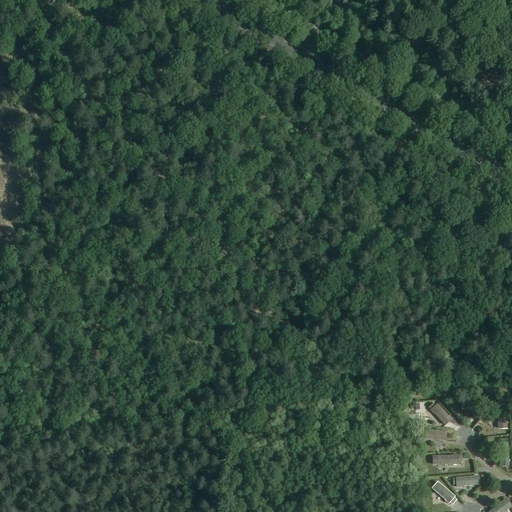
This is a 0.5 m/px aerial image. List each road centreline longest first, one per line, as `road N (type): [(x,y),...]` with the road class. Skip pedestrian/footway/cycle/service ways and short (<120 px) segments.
road 1 (secondary): [(511,177),(199,0)]
road 2 (track): [(401,146),(245,406)]
road 3 (track): [(361,124),(141,0)]
road 4 (track): [(401,146),(511,208)]
